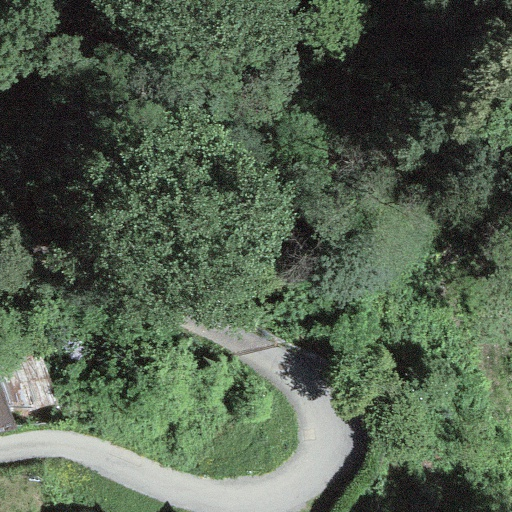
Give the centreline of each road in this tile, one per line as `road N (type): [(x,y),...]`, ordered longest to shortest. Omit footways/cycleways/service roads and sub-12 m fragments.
road 1 (residential): [(0,448),(28,441),(120,465),(200,504),(281,498),(320,463),(316,417),(288,377)]
road 2 (track): [(0,248),(210,325),(288,377)]
